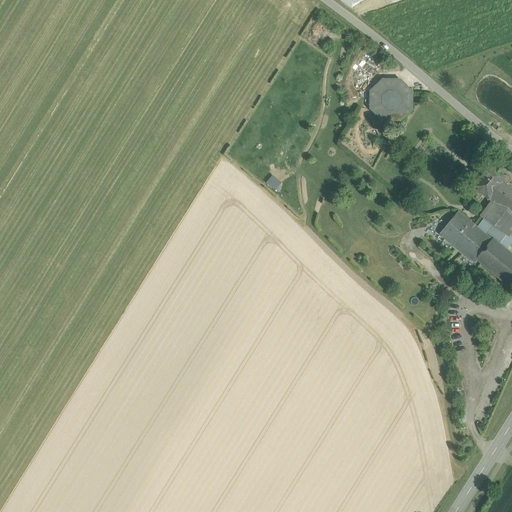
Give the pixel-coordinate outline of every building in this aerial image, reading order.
[(412,92),(401,80),(383,79),(371,91),(371,108),(383,121),(399,121),(412,110),(412,92)] [(491,164),(474,187),(477,190),(473,196),(479,201),(483,195),(489,199),(504,180),(507,175),(499,169),(492,163),(492,164),(491,164)] [(272,174),(265,182),(276,191),(282,182),(272,174)] [(511,186),(504,180),(489,199),(492,202),(511,216),(511,186)] [(511,231),(511,216),(492,202),(481,216),(508,236),(511,231)] [(491,240),(458,213),(441,234),(475,262),(477,260),(476,259),(491,240)] [(511,254),(495,240),(491,240),(476,259),(477,260),(511,289),(511,254)]
